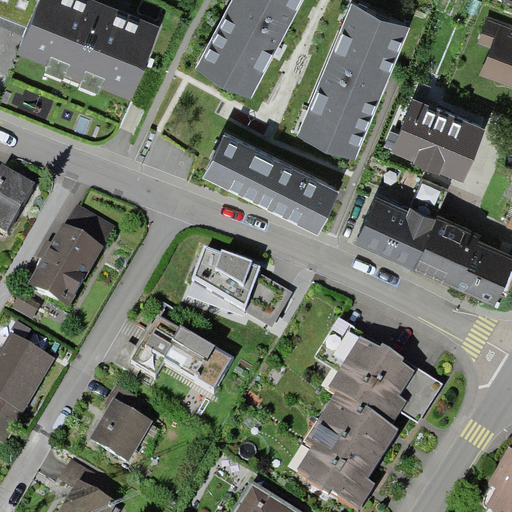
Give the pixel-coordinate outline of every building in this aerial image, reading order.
[(118,129),(164,18),(116,0),(0,0),(0,12),(27,23),(0,91),(0,102),(91,138),(104,138),(118,129)] [(293,0),(223,0),(193,60),(248,88),(293,0)] [(403,24),(344,1),(294,130),(354,153),(380,85),(403,24)] [(511,19),(487,10),(477,39),(489,44),(478,73),(511,85),(511,164),(508,176),(511,178),(511,197),(503,220),(511,223),(511,19)] [(461,178),(482,128),(413,98),(392,148),(461,178)] [(337,180),(225,121),(203,163),(316,221),(330,192),(337,180)] [(0,172),(0,229),(6,233),(34,185),(3,167),(0,172)] [(354,234),(415,260),(439,207),(410,194),(407,200),(375,186),(354,234)] [(28,284),(65,305),(98,248),(109,228),(72,207),(28,284)] [(439,207),(415,260),(496,296),(511,258),(511,246),(477,231),(479,225),(439,207)] [(268,326),(289,297),(256,277),(258,268),(204,251),(187,297),(241,319),(244,313),(268,326)] [(164,368),(209,395),(229,362),(153,316),(123,366),(154,384),(164,368)] [(298,473),(360,511),(373,491),(376,487),(368,481),(380,462),(395,439),(399,433),(391,428),(401,413),(419,425),(421,421),(443,386),(340,322),(317,359),(341,374),(331,390),(338,394),(307,443),(314,447),(298,473)] [(0,437),(5,441),(55,358),(13,333),(0,354),(0,437)] [(98,431),(133,451),(154,414),(118,394),(98,431)] [(511,511),(511,447),(488,486),(491,488),(484,499),(484,502),(484,505),(485,507),(486,509),(488,510),(486,511),(511,511)] [(59,511),(109,511),(119,493),(93,478),(99,467),(74,454),(64,473),(77,480),(59,511)] [(295,511),(253,486),(237,511),(295,511)]
